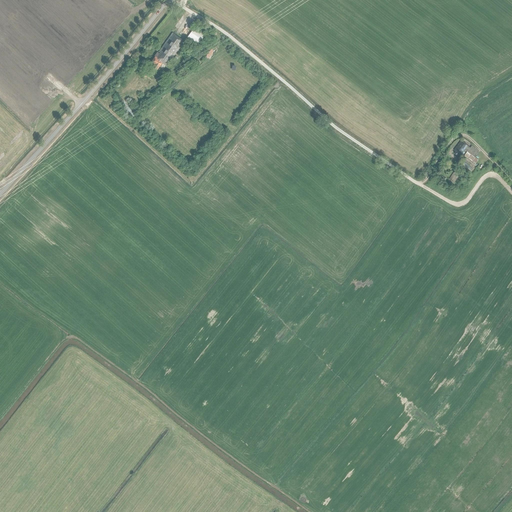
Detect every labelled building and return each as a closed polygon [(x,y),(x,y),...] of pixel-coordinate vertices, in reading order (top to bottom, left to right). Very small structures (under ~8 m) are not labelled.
[(187,38),(197,46),(204,36),(194,28),(187,38)] [(184,42),(172,34),(159,52),(160,52),(158,54),(157,53),(154,57),(155,57),(151,63),(154,66),(153,68),(157,71),(162,64),(166,68),(174,57),(179,50),(184,42)] [(207,59),(213,51),(208,47),(202,55),(207,59)] [(472,146),(470,148),(461,141),(453,151),(455,152),(454,153),(458,156),(459,155),(460,156),(465,150),(468,152),(464,156),(476,165),(479,161),(475,158),(480,152),(472,146)] [(465,162),(463,165),(470,171),(473,167),(465,162)] [(453,190),(461,177),(454,172),(445,185),(453,190)]
